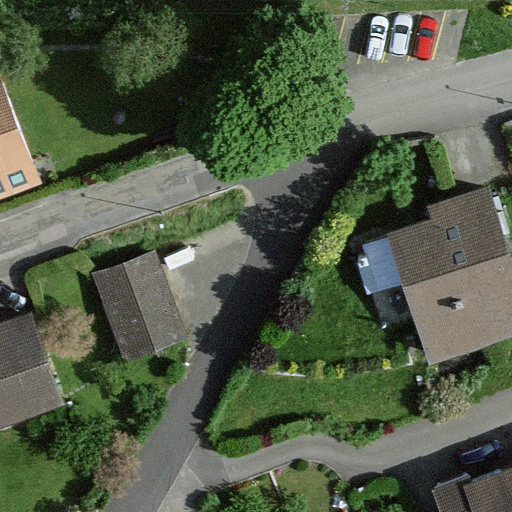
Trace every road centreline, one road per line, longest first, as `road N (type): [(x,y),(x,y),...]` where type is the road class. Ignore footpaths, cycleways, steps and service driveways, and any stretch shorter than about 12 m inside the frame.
road 1 (residential): [(133,511),(250,302),(270,252),(291,145)]
road 2 (residential): [(0,237),(291,145)]
road 3 (residential): [(291,145),(511,80)]
